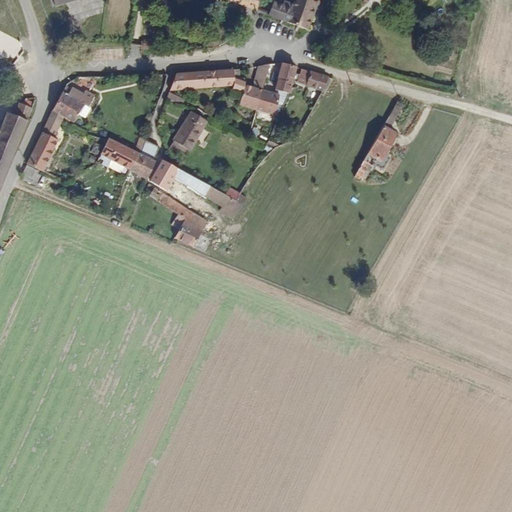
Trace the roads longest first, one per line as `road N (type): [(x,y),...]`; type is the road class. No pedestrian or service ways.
road 1 (residential): [(48,70),(258,53),(305,58),(466,106)]
road 2 (unclassified): [(0,218),(47,103),(48,70)]
